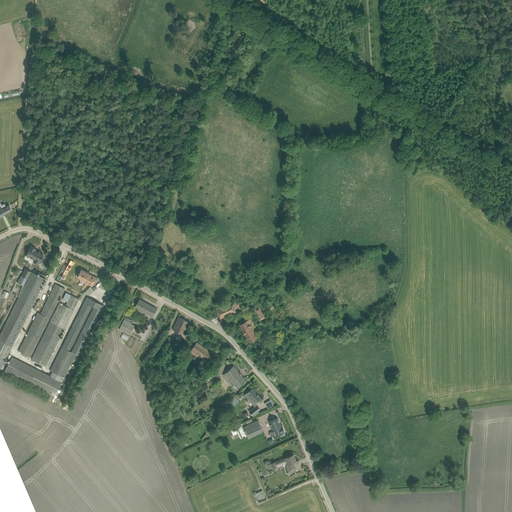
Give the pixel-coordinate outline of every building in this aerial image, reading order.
[(0,221),(10,216),(6,208),(0,210),(0,221)] [(25,256),(39,264),(45,253),(30,246),(25,256)] [(93,285),(98,277),(82,268),(77,277),(93,285)] [(25,269),(22,276),(29,279),(0,335),(0,369),(1,370),(46,280),(25,269)] [(66,290),(56,285),(54,288),(51,286),(50,289),(53,291),(41,314),(39,313),(18,352),(45,366),(80,301),(70,296),(65,306),(59,302),(66,290)] [(152,317),(157,308),(140,299),(135,307),(152,317)] [(51,376),(13,357),(6,372),(56,397),(100,309),(85,301),(50,371),(53,373),(51,376)] [(232,302),(216,309),(221,320),(237,313),(236,311),(240,309),(237,303),(233,304),(232,302)] [(268,318),(261,306),(255,309),(261,322),(268,318)] [(191,324),(179,317),(172,329),(185,336),(191,324)] [(127,341),(136,327),(132,324),(133,322),(126,318),(119,330),(124,332),(121,338),(127,341)] [(239,325),(250,343),(258,338),(252,328),(255,326),(250,319),(239,325)] [(209,362),(214,354),(197,342),(190,351),(198,357),(199,355),(209,362)] [(237,389),(247,380),(233,365),(224,374),(237,389)] [(253,405),(261,397),(253,388),(244,395),(253,405)] [(254,417),(261,411),(258,407),(250,413),(254,417)] [(274,436),(285,432),(282,425),(281,425),(278,418),(269,422),(274,436)] [(264,432),(259,421),(245,427),(250,438),(264,432)] [(296,461),(293,454),(275,462),(278,468),(285,465),(289,473),(297,469),(294,462),(296,461)] [(263,498),(260,489),(253,492),(257,505),(264,502),(263,498)]
